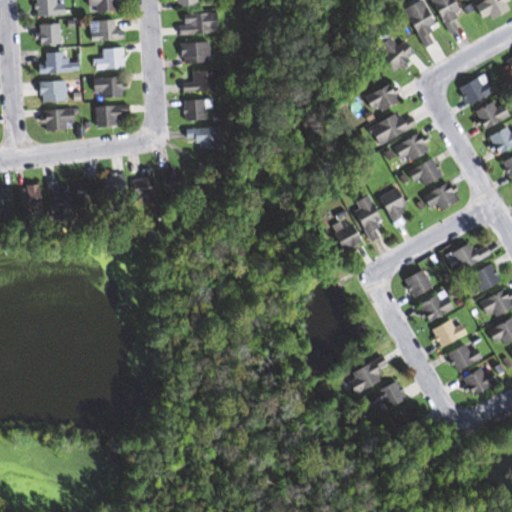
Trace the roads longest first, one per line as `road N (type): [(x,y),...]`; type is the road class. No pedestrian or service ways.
road 1 (residential): [(440,440),(360,304),(359,286),(494,205)]
road 2 (residential): [(511,38),(434,80),(433,91),(511,236)]
road 3 (residential): [(4,0),(16,158)]
road 4 (residential): [(149,134),(135,143),(0,160)]
road 5 (residential): [(147,0),(149,134)]
